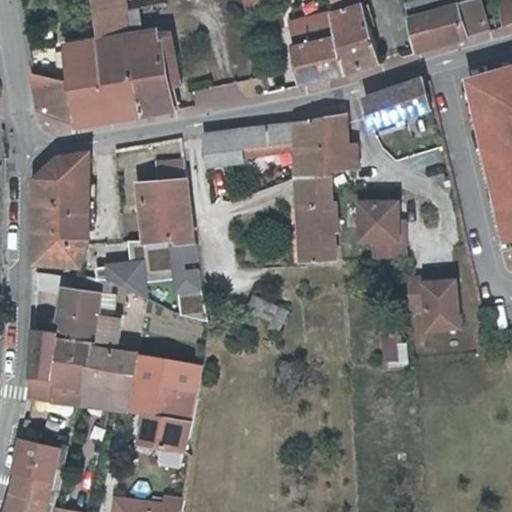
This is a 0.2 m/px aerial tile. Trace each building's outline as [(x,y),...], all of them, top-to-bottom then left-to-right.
[(92,0),(94,15),(125,10),(123,0),(92,0)] [(408,0),(404,1),(416,54),(489,31),(478,0),(408,0)] [(511,2),(499,6),(503,26),(511,23),(511,2)] [(137,5),(139,24),(166,22),(164,3),(137,5)] [(333,12),(346,76),(380,65),(364,6),(333,12)] [(127,36),(130,35),(125,10),(94,15),(98,34),(98,41),(127,36)] [(346,76),(333,12),(333,11),(290,21),(295,48),(293,48),(300,87),(346,76)] [(135,88),(137,99),(140,115),(148,113),(173,109),(170,88),(159,31),(130,35),(127,36),(131,62),(135,88)] [(159,31),(170,88),(183,86),(173,32),(159,31)] [(89,43),(63,46),(69,83),(74,110),(108,104),(102,67),(98,41),(98,34),(88,34),(89,43)] [(127,36),(98,41),(102,67),(131,62),(127,36)] [(102,67),(108,104),(137,99),(135,88),(131,62),(102,67)] [(511,241),(511,65),(467,79),(503,243),(511,241)] [(74,110),(69,83),(28,73),(34,106),(76,125),(74,110)] [(431,114),(425,82),(366,99),(368,109),(372,130),(431,114)] [(220,83),(191,92),(197,110),(226,102),(220,83)] [(137,99),(108,104),(110,120),(140,115),(137,99)] [(74,110),(76,125),(110,120),(108,104),(74,110)] [(330,171),(360,171),(359,147),(350,147),(349,115),(330,119),(330,171)] [(303,147),(304,181),(330,181),(330,171),(330,119),(278,128),(242,130),(216,134),(216,162),(250,161),(249,150),(303,147)] [(71,263),(98,154),(65,159),(52,164),(39,176),(32,206),(26,253),(71,263)] [(193,182),(191,161),(163,163),(165,183),(146,184),(151,235),(194,240),(196,240),(190,182),(193,182)] [(331,206),(330,181),(304,181),(304,262),(334,262),(335,234),(338,234),(336,206),(331,206)] [(370,262),(400,263),(400,243),(395,243),(395,206),(357,206),(357,245),(370,245),(370,262)] [(194,240),(151,235),(144,236),(149,267),(174,264),(173,258),(176,258),(176,264),(199,262),(196,240),(194,240)] [(78,277),(75,287),(98,290),(108,291),(109,280),(78,277)] [(437,280),(420,282),(421,288),(437,287),(437,280)] [(420,282),(402,283),(405,316),(424,314),(426,335),(455,332),(451,285),(437,287),(421,288),(420,282)] [(58,332),(92,338),(92,335),(109,338),(111,314),(105,313),(95,312),(98,290),(75,287),(64,285),(58,332)] [(105,313),(107,293),(108,291),(98,290),(95,312),(105,313)] [(241,312),(280,329),(289,309),(250,292),(241,312)] [(34,377),(36,378),(51,380),(58,332),(35,328),(34,377)] [(81,407),(85,386),(87,373),(92,340),(92,338),(58,332),(51,380),(36,378),(32,395),(36,400),(81,407)] [(382,362),(407,359),(405,337),(379,339),(382,362)] [(136,349),(92,340),(87,373),(85,386),(107,389),(104,410),(109,411),(128,414),(133,379),(136,349)] [(159,382),(147,443),(185,447),(199,360),(136,349),(133,379),(159,382)] [(159,382),(133,379),(128,414),(141,416),(137,442),(147,443),(159,382)] [(107,389),(85,386),(81,407),(104,410),(107,389)] [(15,446),(3,511),(47,511),(61,451),(51,449),(50,451),(15,446)] [(107,511),(179,511),(180,497),(108,494),(107,511)]
